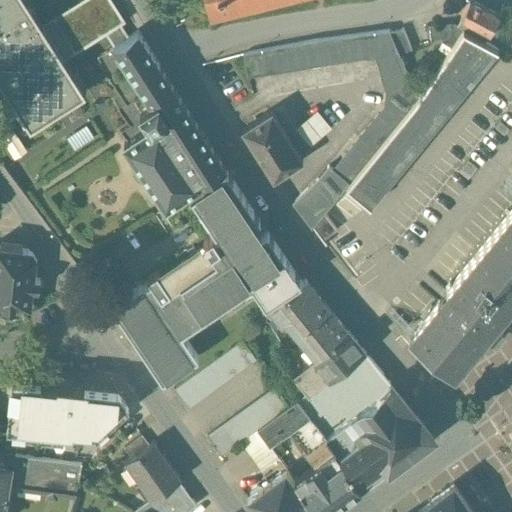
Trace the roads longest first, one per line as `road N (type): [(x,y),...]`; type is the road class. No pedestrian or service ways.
road 1 (residential): [(460,436),(267,194),(176,57)]
road 2 (residential): [(176,57),(212,38),(410,0)]
road 3 (residential): [(0,185),(119,354)]
road 4 (residential): [(119,354),(244,511)]
road 5 (residential): [(460,436),(365,511)]
